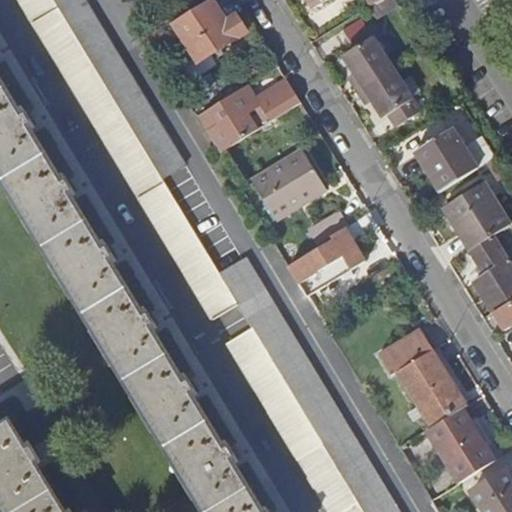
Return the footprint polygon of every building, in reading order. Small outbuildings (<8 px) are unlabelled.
[(160,182),(48,0),(15,0),(212,324),(237,308),(218,276),(160,182)] [(48,0),(160,182),(183,169),(79,0),(48,0)] [(304,0),(312,12),(330,0),(304,0)] [(363,0),(362,1),(369,12),(388,0),(363,0)] [(392,0),(388,0),(369,12),(376,23),(399,9),(392,0)] [(175,30),(187,49),(226,25),(213,6),(175,30)] [(226,25),(187,49),(197,66),(246,35),(236,19),(226,25)] [(340,37),(352,54),(344,59),(355,77),(364,91),(372,104),(383,122),(389,118),(397,131),(421,116),(412,103),(401,85),(384,59),(374,42),(362,24),(340,37)] [(386,35),(374,42),(384,59),(396,51),(386,35)] [(364,91),(355,77),(349,81),(357,95),(364,91)] [(208,78),(202,82),(207,92),(214,88),(208,78)] [(410,80),(401,85),(412,103),(420,97),(410,80)] [(202,82),(188,89),(194,99),(207,92),(202,82)] [(262,511),(0,84),(0,181),(202,511),(262,511)] [(243,89),(207,111),(216,126),(204,133),(219,157),(254,136),(245,120),(257,113),(243,89)] [(372,104),(364,91),(357,95),(366,108),(372,104)] [(261,118),(268,127),(292,112),(283,97),(265,109),(267,114),(261,118)] [(419,153),(444,193),(478,172),(454,132),(419,153)] [(301,154),(251,185),(275,225),(326,194),(301,154)] [(456,225),(472,252),(474,251),(493,239),(508,229),(481,186),(441,211),(452,228),(456,225)] [(348,229),(329,240),(331,244),(293,267),(304,286),(309,283),(307,279),(314,275),(315,277),(342,261),(350,274),(365,265),(351,244),(376,228),(368,216),(348,229)] [(306,236),(315,249),(329,240),(348,229),(339,216),(306,236)] [(511,269),(493,239),(474,251),(486,270),(481,272),(485,279),(475,285),(493,313),(511,300),(511,269)] [(399,511),(245,259),(218,276),(237,308),(251,331),(360,511),(399,511)] [(360,511),(251,331),(225,346),(325,511),(360,511)] [(377,359),(390,379),(395,376),(431,354),(418,334),(377,359)] [(395,376),(429,432),(459,414),(442,387),(449,382),(431,354),(395,376)] [(429,432),(425,435),(457,488),(495,465),(463,412),(459,414),(429,432)] [(61,511),(8,424),(0,428),(0,511),(61,511)] [(473,493),(484,511),(511,511),(511,480),(507,472),(473,493)]
